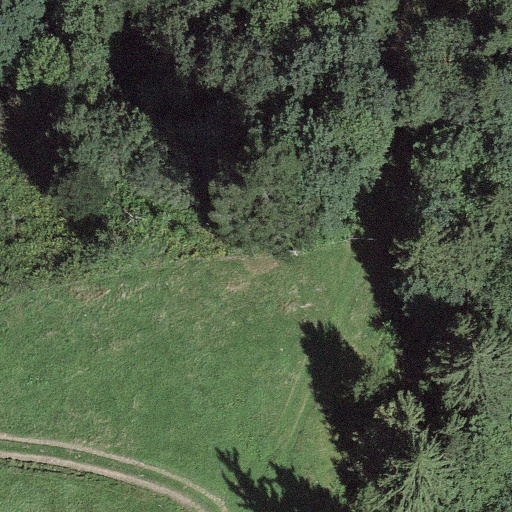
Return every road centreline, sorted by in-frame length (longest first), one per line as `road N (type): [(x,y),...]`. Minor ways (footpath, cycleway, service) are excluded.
road 1 (track): [(252,511),(433,0)]
road 2 (track): [(0,445),(134,467),(184,487),(215,511)]
